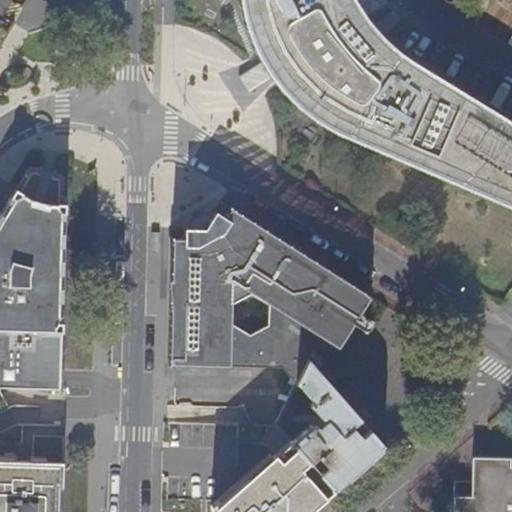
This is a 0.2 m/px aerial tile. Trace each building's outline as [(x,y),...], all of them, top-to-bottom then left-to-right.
[(237,0),(238,9),(242,28),(248,43),(256,57),(245,64),(235,71),(246,87),(257,80),(265,74),(278,91),(294,106),(315,121),(333,131),(344,137),(511,208),(511,120),(444,80),(400,52),(382,35),(363,11),(380,0),(237,0)] [(0,386),(61,388),(64,177),(30,167),(0,214),(0,386)] [(283,366),(296,382),(307,361),(320,375),(369,295),(229,207),(224,217),(215,211),(211,217),(204,229),(190,229),(184,228),(184,238),(172,239),(170,364),(283,366)] [(191,221),(190,229),(204,229),(211,217),(205,213),(204,214),(200,210),(197,209),(193,211),(191,214),(192,221),(191,221)] [(334,489),(383,445),(364,425),(357,432),(351,425),(359,418),(320,375),(307,361),(296,382),(314,402),(309,406),(324,423),(319,428),(316,425),(313,427),(311,425),(291,442),(309,461),(316,455),(326,466),(319,473),(334,489)] [(308,511),(327,496),(334,489),(319,473),(309,461),(291,442),(289,440),(216,506),(216,511),(308,511)] [(0,511),(61,511),(63,463),(0,461),(0,511)] [(511,511),(511,461),(471,461),(470,482),(452,482),(451,511),(511,511)]
